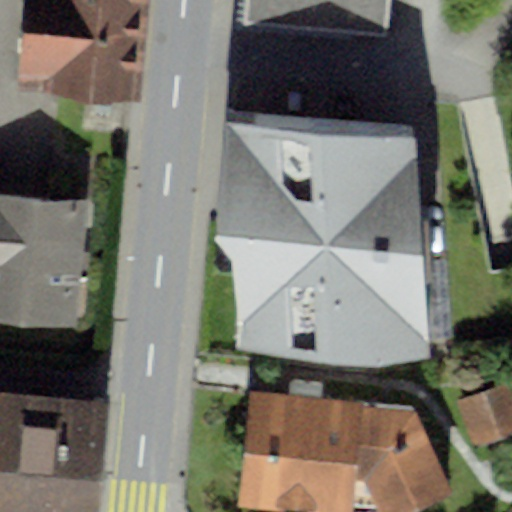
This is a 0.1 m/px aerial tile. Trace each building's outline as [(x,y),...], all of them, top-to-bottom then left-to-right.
[(151,0),(24,0),(16,93),(141,105),(151,0)] [(243,0),(242,25),(386,38),(389,0),(243,0)] [(416,127),(225,111),(213,238),(231,259),(237,348),(372,366),(428,354),(416,127)] [(89,202),(0,193),(0,320),(76,328),(89,202)] [(511,392),(508,382),(457,403),(474,445),(511,430),(511,429),(511,392)] [(414,408),(249,390),(237,504),(309,511),(352,511),(353,508),(355,483),(363,483),(376,510),(376,511),(416,511),(456,493),(414,408)] [(99,511),(109,403),(0,393),(0,511),(99,511)] [(355,483),(353,508),(376,510),(363,483),(355,483)]
